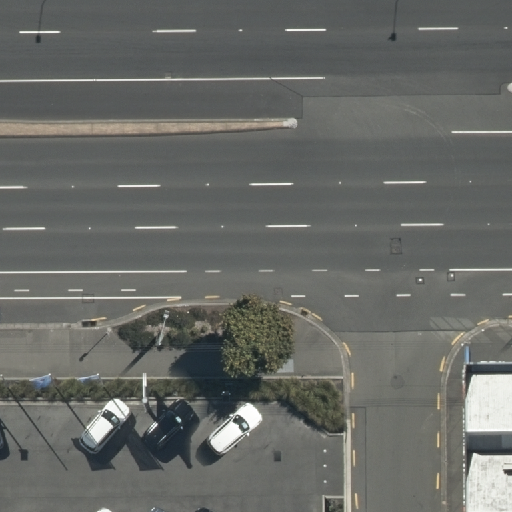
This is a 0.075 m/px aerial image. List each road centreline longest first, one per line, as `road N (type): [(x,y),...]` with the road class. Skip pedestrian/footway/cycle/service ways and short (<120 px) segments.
road 1 (primary): [(397,214),(0,217)]
road 2 (primary): [(0,9),(396,7)]
road 3 (unclassified): [(397,511),(397,214)]
road 4 (unclassified): [(397,214),(396,7)]
